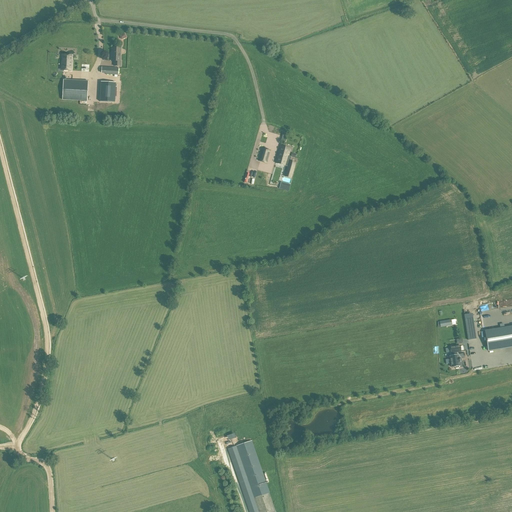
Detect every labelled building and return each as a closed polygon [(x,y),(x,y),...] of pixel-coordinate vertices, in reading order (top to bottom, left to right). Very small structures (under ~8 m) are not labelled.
[(112,48),(112,61),(115,61),(114,66),(121,66),(121,61),(120,61),(121,48),(112,48)] [(89,54),(81,54),(81,69),(89,69),(89,54)] [(71,61),(71,56),(63,55),(63,61),(62,61),(62,64),(65,64),(64,70),(71,70),(72,61),(71,61)] [(64,80),(63,100),(87,101),(88,81),(64,80)] [(120,88),(100,87),(99,102),(119,103),(120,88)] [(292,157),(289,157),(291,149),(280,146),(275,163),(289,166),(289,167),(290,162),(292,157)] [(263,150),(259,162),(267,164),(269,158),(270,153),(270,152),(263,150)] [(296,163),(290,162),(289,167),(289,166),(286,176),(292,178),(296,163)] [(488,300),(490,311),(482,312),(484,323),(493,321),(493,325),(499,325),(498,319),(501,319),(498,298),(488,300)] [(472,313),(464,315),(468,340),(476,339),(472,313)] [(511,346),(511,326),(482,332),(483,336),(486,336),(488,350),(511,346)] [(460,347),(459,345),(450,347),(451,353),(451,355),(450,356),(451,368),(455,367),(455,368),(459,368),(458,366),(460,366),(459,362),(460,362),(459,358),(458,358),(458,354),(456,355),(456,352),(460,351),(460,347)] [(258,511),(275,511),(251,440),(236,445),(258,511)]
